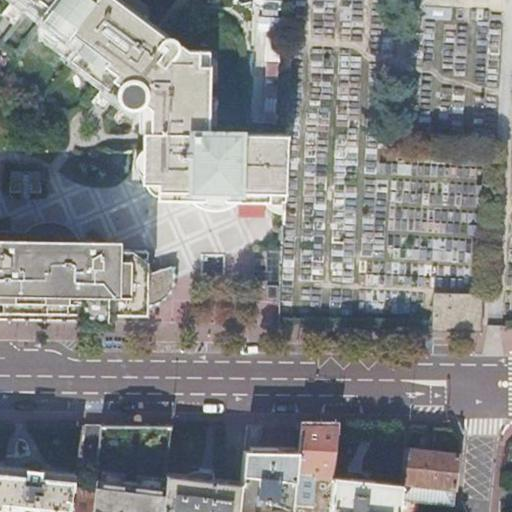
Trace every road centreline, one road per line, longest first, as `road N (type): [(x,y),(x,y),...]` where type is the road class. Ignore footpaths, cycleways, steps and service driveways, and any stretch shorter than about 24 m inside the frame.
road 1 (secondary): [(487,383),(0,375)]
road 2 (residential): [(474,511),(487,383)]
